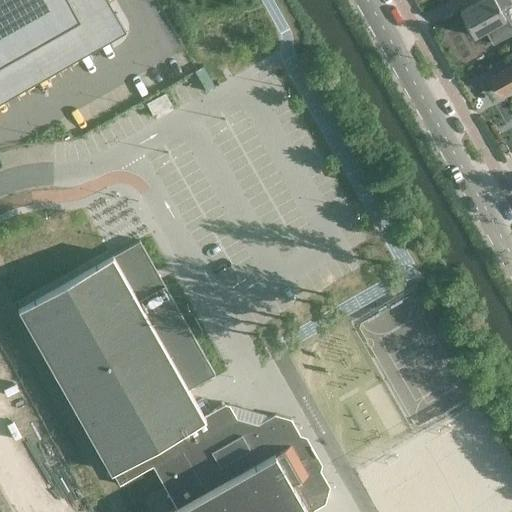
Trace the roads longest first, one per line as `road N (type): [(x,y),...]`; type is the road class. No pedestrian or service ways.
road 1 (tertiary): [(511,249),(369,0)]
road 2 (unclassified): [(127,148),(74,172),(0,186)]
